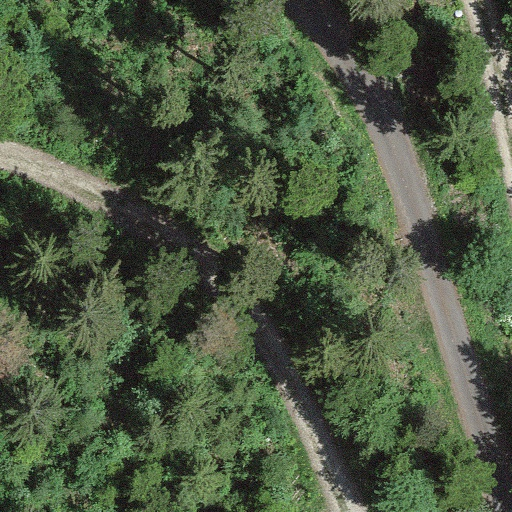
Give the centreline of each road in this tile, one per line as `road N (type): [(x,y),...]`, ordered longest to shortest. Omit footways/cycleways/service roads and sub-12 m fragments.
road 1 (unclassified): [(509,511),(387,132),(339,51),(293,0)]
road 2 (track): [(0,161),(122,209),(220,285),(282,365),(348,511)]
road 3 (track): [(511,139),(477,0)]
